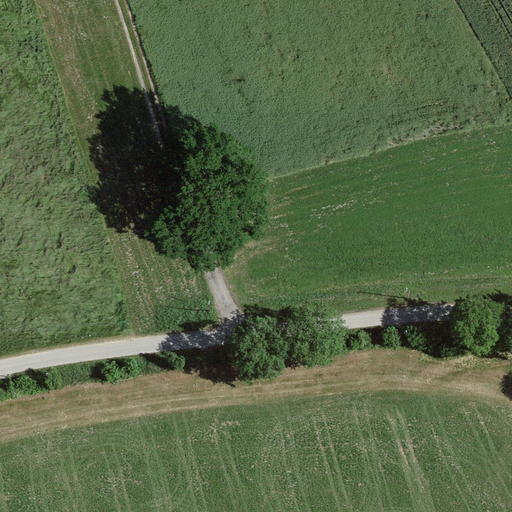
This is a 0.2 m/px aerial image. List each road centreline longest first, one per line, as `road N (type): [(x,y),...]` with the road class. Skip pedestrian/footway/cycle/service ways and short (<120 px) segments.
road 1 (unclassified): [(511,313),(421,313),(0,368)]
road 2 (track): [(241,334),(211,272),(120,0)]
